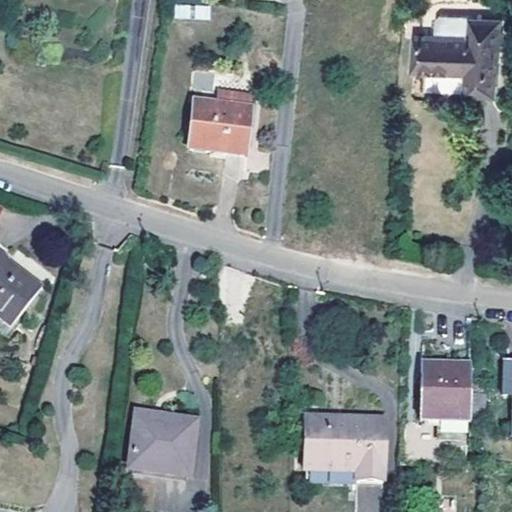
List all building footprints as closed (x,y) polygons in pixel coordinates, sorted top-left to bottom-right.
[(174,4),(174,18),(210,20),(211,6),(174,4)] [(467,91),(495,93),(498,23),(498,22),(472,21),(468,17),(440,16),(436,20),(436,38),(417,38),(415,70),(468,73),(467,91)] [(219,95),(218,106),(249,109),(250,98),(219,95)] [(194,103),(189,151),(245,157),(249,109),(218,106),(194,103)] [(43,289),(0,255),(0,317),(13,328),(43,289)] [(467,423),(468,365),(421,364),(420,423),(467,423)] [(490,366),(468,365),(467,423),(489,423),(490,366)] [(511,376),(501,376),(501,395),(510,395),(509,435),(511,435),(511,376)] [(194,422),(134,413),(126,469),(186,478),(194,422)] [(381,482),(382,418),(305,415),(304,471),(353,472),(353,481),(381,482)]
